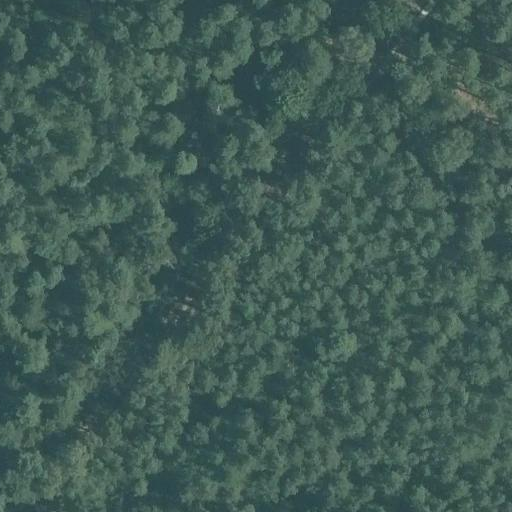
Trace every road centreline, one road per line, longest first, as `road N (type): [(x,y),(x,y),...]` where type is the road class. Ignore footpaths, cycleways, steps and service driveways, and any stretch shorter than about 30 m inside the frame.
road 1 (track): [(412,0),(17,511)]
road 2 (track): [(393,52),(439,112),(511,184)]
